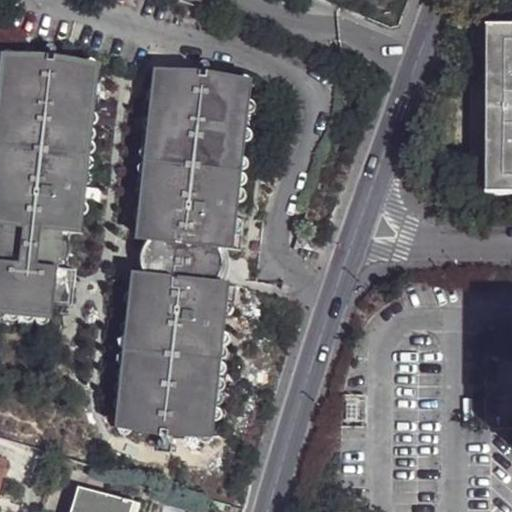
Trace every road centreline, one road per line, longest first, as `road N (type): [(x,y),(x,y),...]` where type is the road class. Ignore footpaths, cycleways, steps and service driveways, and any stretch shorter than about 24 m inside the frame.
road 1 (residential): [(268,511),(353,244)]
road 2 (residential): [(372,187),(438,0)]
